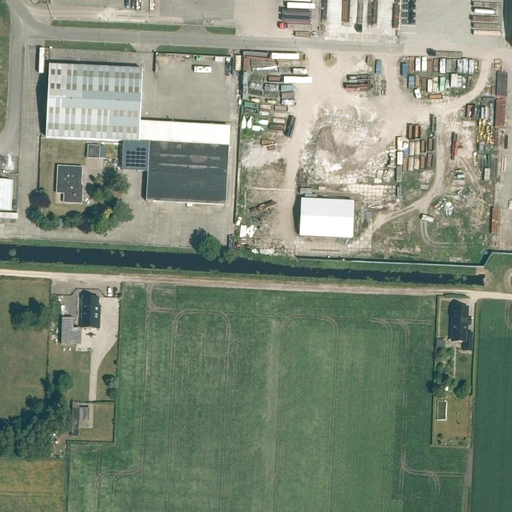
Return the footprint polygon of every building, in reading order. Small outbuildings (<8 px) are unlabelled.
[(139,143),(142,71),(49,67),(46,139),(139,143)] [(506,95),(506,75),(497,75),(497,95),(506,95)] [(226,207),(229,147),(149,143),(146,203),(226,207)] [(59,159),(59,147),(41,147),(41,159),(59,159)] [(99,148),(88,147),(87,160),(98,160),(99,148)] [(81,205),(82,187),(80,187),(81,169),(57,168),(56,195),(63,195),(63,204),(81,205)] [(465,190),(464,180),(453,181),(454,191),(465,190)] [(0,181),(0,210),(11,211),(12,182),(0,181)] [(351,241),(353,204),(301,201),(299,238),(351,241)] [(52,286),(52,304),(65,304),(65,286),(52,286)] [(83,298),(81,329),(99,330),(100,313),(98,313),(99,298),(83,298)] [(454,308),(452,342),(465,343),(465,352),(471,352),(472,334),(466,333),(467,309),(454,308)] [(73,346),(73,329),(62,328),(61,345),(73,346)] [(73,408),(72,437),(79,437),(79,422),(89,422),(89,410),(79,410),(79,409),(73,408)]
